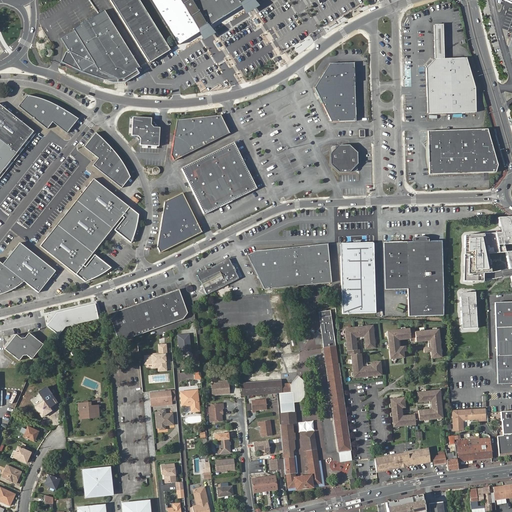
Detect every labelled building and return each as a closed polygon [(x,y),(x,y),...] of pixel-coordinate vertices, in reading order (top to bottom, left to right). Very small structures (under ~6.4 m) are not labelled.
[(111,0),(149,62),(171,49),(140,0),(111,0)] [(191,38),(167,0),(151,0),(180,46),(191,38)] [(181,0),(167,0),(191,38),(201,32),(181,0)] [(243,4),(240,0),(193,0),(210,25),(243,4)] [(75,30),(72,32),(70,34),(70,36),(69,38),(68,40),(68,41),(68,43),(68,44),(69,46),(71,48),(72,48),(73,49),(74,51),(76,52),(77,54),(78,56),(79,58),(80,60),(81,61),(83,63),(84,63),(86,64),(87,64),(89,64),(90,64),(93,63),(95,62),(96,64),(101,71),(119,78),(127,77),(141,68),(105,9),(74,28),(75,30)] [(450,113),(476,112),(475,87),(466,57),(445,59),(443,24),(434,25),(435,59),(426,68),(428,114),(450,113)] [(70,34),(72,32),(62,37),(83,72),(96,64),(95,62),(93,63),(90,64),(89,64),(87,64),(86,64),(84,63),(83,63),(81,61),(80,60),(79,58),(78,56),(77,54),(76,52),(74,51),(73,49),(72,48),(71,48),(69,46),(68,44),(68,43),(68,41),(68,40),(69,38),(70,36),(70,34)] [(330,64),(315,88),(355,87),(354,63),(330,64)] [(315,88),(322,102),(355,101),(355,87),(315,88)] [(19,106),(47,129),(53,122),(66,133),(77,119),(67,111),(58,106),(51,102),(41,98),(38,98),(30,96),(27,96),(19,106)] [(355,101),(322,102),(331,122),(356,121),(355,101)] [(0,105),(0,138),(17,152),(33,131),(0,105)] [(227,129),(222,118),(221,115),(220,115),(177,120),(170,155),(173,160),(229,133),(227,129)] [(132,117),(131,135),(139,136),(141,140),(141,145),(158,146),(159,129),(154,128),(152,126),(151,124),(151,119),(132,117)] [(486,129),(427,131),(429,175),(495,173),(497,164),(486,129)] [(99,160),(92,167),(122,190),(130,180),(128,177),(121,163),(118,157),(113,151),(108,146),(101,138),(98,135),(95,133),(84,148),(99,160)] [(0,173),(17,152),(0,138),(0,173)] [(181,168),(204,214),(257,189),(234,142),(181,168)] [(330,154),(331,166),(339,173),(349,173),(358,164),(357,154),(349,146),(337,146),(330,154)] [(152,171),(157,175),(161,170),(157,166),(152,171)] [(77,201),(113,229),(129,209),(93,181),(77,201)] [(193,238),(198,224),(183,194),(166,203),(157,250),(162,254),(193,238)] [(58,225),(94,254),(113,229),(77,201),(58,225)] [(482,234),(464,235),(462,282),(483,282),(483,276),(483,273),(491,273),(487,254),(507,252),(505,245),(511,243),(511,216),(499,218),(502,232),(495,233),(482,234)] [(203,233),(198,224),(193,238),(203,233)] [(76,276),(94,254),(58,225),(41,247),(76,276)] [(24,281),(39,292),(56,271),(20,242),(3,264),(24,281)] [(442,242),(384,243),(386,291),(409,290),(410,317),(445,316),(442,242)] [(327,244),(264,247),(268,285),(281,285),(328,283),(327,244)] [(363,244),(352,244),(341,244),(342,315),(376,314),(374,244),(363,244)] [(268,285),(264,247),(253,248),(244,251),(261,285),(268,285)] [(229,258),(224,261),(228,284),(239,279),(236,273),(237,272),(238,271),(238,270),(238,269),(237,267),(235,265),(235,264),(232,264),(229,258)] [(24,281),(3,264),(0,261),(0,296),(8,294),(11,292),(14,290),(20,285),(23,283),(24,281)] [(228,284),(224,261),(198,275),(207,294),(228,284)] [(109,314),(118,342),(182,319),(187,313),(179,289),(109,314)] [(475,292),(460,292),(461,328),(476,327),(475,306),(475,292)] [(511,301),(494,302),(496,328),(511,326),(511,301)] [(56,312),(46,325),(58,335),(66,326),(99,318),(95,303),(56,312)] [(321,325),(324,348),(336,347),(332,316),(318,318),(313,313),(306,323),(316,332),(321,325)] [(375,348),(373,325),(344,328),(346,351),(348,350),(348,355),(350,355),(353,379),(382,376),(380,361),(369,362),(370,366),(368,366),(363,366),(361,353),(360,353),(359,349),(357,350),(356,338),(363,337),(364,349),(375,348)] [(511,326),(496,328),(497,356),(511,354),(511,326)] [(409,328),(386,331),(389,360),(404,358),(403,352),(406,351),(405,346),(399,347),(398,341),(410,339),(411,342),(413,341),(416,341),(415,342),(428,341),(429,347),(423,348),(423,353),(429,352),(431,359),(441,358),(438,329),(415,332),(414,329),(409,330),(409,328)] [(17,333),(5,349),(19,361),(23,356),(28,355),(32,359),(42,345),(29,334),(26,338),(23,338),(17,333)] [(179,354),(191,354),(191,334),(180,334),(179,354)] [(161,369),(167,368),(166,353),(165,344),(158,345),(158,354),(147,354),(147,358),(145,359),(145,363),(153,362),(153,365),(158,365),(160,368),(161,369)] [(328,386),(332,407),(332,412),(338,453),(351,451),(341,383),(337,350),(324,352),(328,386)] [(511,354),(497,356),(499,384),(511,383),(511,354)] [(298,378),(290,383),(290,392),(293,392),(294,404),(301,404),(306,399),(304,384),(298,378)] [(276,381),(278,394),(279,393),(290,392),(290,383),(282,384),(281,380),(276,381)] [(276,381),(240,383),(241,396),(278,394),(276,381)] [(228,383),(212,384),(213,395),(229,394),(228,383)] [(181,391),(182,403),(189,402),(190,405),(192,404),(193,411),(199,410),(197,389),(181,391)] [(404,397),(390,399),(393,428),(416,425),(416,427),(420,426),(419,421),(443,419),(439,389),(417,393),(418,403),(430,401),(431,409),(418,411),(418,412),(417,412),(414,413),(414,414),(403,415),(402,408),(405,408),(404,397)] [(47,405),(52,401),(43,390),(38,393),(43,400),(35,407),(42,417),(51,410),(47,405)] [(153,406),(164,404),(164,401),(171,400),(170,390),(151,392),(153,406)] [(279,393),(280,406),(294,404),(293,392),(290,392),(279,393)] [(267,398),(252,399),(253,410),(257,410),(257,408),(267,408),(268,407),(267,398)] [(77,403),(78,414),(88,413),(88,417),(98,416),(97,405),(90,406),(89,402),(77,403)] [(208,405),(209,421),(222,420),(222,415),(223,415),(223,409),(222,403),(208,405)] [(283,454),(291,453),(294,450),(293,442),(292,435),(292,426),(296,426),(294,404),(280,406),(280,414),(279,414),(280,426),(282,439),(283,454)] [(165,423),(174,423),(173,413),(167,413),(166,409),(159,409),(160,428),(166,428),(165,423)] [(453,411),(454,431),(463,430),(462,419),(480,418),(480,422),(486,421),(484,410),(484,409),(453,411)] [(497,436),(498,456),(511,454),(511,411),(488,413),(488,422),(501,421),(502,436),(497,436)] [(272,436),(271,422),(258,423),(259,427),(261,427),(262,437),(272,436)] [(28,427),(24,437),(34,441),(39,431),(28,427)] [(286,474),(288,488),(296,486),(296,489),(312,487),(312,484),(320,483),(315,433),(301,435),(307,471),(310,471),(310,473),(308,473),(308,476),(297,477),(296,475),(295,475),(294,473),(286,474)] [(228,435),(218,435),(218,439),(218,440),(219,440),(220,447),(221,452),(221,454),(230,453),(228,435)] [(491,459),(489,439),(479,440),(479,437),(467,438),(467,440),(461,441),(461,442),(458,442),(458,448),(459,448),(460,462),(491,459)] [(254,451),(264,450),(264,455),(270,455),(268,442),(253,443),(253,444),(254,451)] [(18,446),(13,457),(26,463),(31,452),(18,446)] [(430,449),(403,454),(406,466),(431,461),(430,449)] [(351,451),(338,453),(340,462),(352,461),(351,451)] [(283,454),(284,460),(284,470),(294,469),(292,455),(291,453),(283,454)] [(403,454),(397,455),(400,467),(406,466),(403,454)] [(397,455),(376,459),(377,472),(400,467),(397,455)] [(433,457),(435,464),(446,462),(444,455),(433,457)] [(215,460),(216,473),(227,472),(226,471),(235,470),(234,459),(215,460)] [(281,478),(285,478),(284,470),(284,460),(270,462),(271,471),(280,470),(281,478)] [(457,460),(446,461),(447,471),(458,470),(457,460)] [(165,483),(176,481),(174,464),(161,465),(162,473),(164,472),(165,483)] [(7,465),(1,477),(16,484),(22,471),(7,465)] [(111,483),(110,478),(109,467),(82,470),(85,496),(112,493),(111,483)] [(49,474),(44,484),(56,488),(59,479),(49,474)] [(252,480),(253,493),(277,489),(275,477),(252,480)] [(511,484),(494,487),(496,500),(511,497),(511,484)] [(0,488),(0,487),(0,500),(10,506),(15,495),(0,488)] [(194,490),(196,502),(198,501),(199,506),(197,506),(193,507),(194,511),(210,511),(208,504),(205,504),(204,500),(207,499),(205,487),(194,490)] [(218,488),(218,496),(233,495),(232,487),(218,488)] [(469,489),(471,501),(469,502),(470,511),(491,511),(489,487),(469,489)] [(395,501),(386,503),(387,511),(424,511),(422,497),(395,501)] [(148,511),(148,500),(121,502),(122,511),(148,511)] [(429,503),(429,511),(443,511),(443,501),(429,503)]
